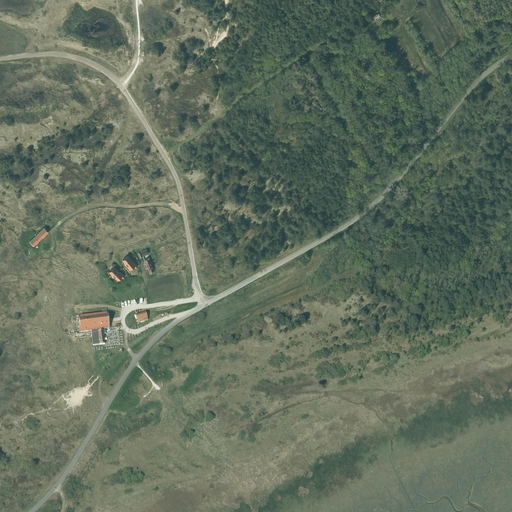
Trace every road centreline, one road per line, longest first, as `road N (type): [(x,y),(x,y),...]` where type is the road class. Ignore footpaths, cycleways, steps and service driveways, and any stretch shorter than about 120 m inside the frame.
road 1 (unclassified): [(205,304),(382,195),(477,80),(511,54)]
road 2 (unclassified): [(205,304),(177,181),(121,86),(90,62),(62,54),(0,59)]
road 3 (unclassified): [(31,511),(63,477),(136,359),(205,304)]
road 4 (track): [(220,113),(378,0)]
road 5 (track): [(182,204),(100,205),(54,227)]
road 6 (track): [(176,303),(128,311),(127,330),(188,313)]
